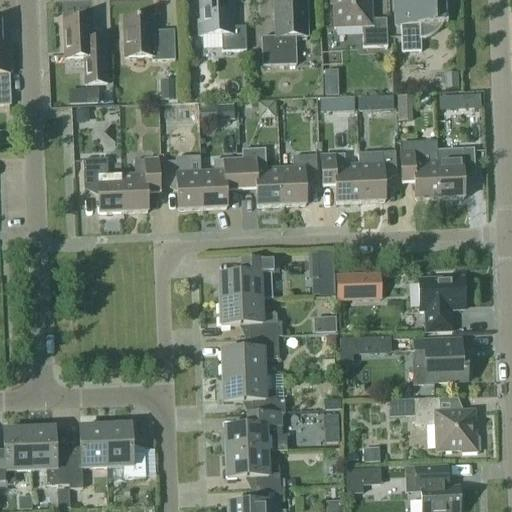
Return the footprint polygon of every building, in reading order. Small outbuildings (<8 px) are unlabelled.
[(231,0),(199,0),(201,22),(198,22),(199,38),(221,37),(222,54),(246,53),(245,29),(233,29),(231,0)] [(307,39),(307,31),(305,0),(273,0),(275,39),(261,39),(262,68),(296,67),(295,39),(307,39)] [(333,6),(333,30),(362,29),(363,49),(387,48),(386,21),(371,21),(370,0),(329,0),(330,6),(333,6)] [(441,29),(443,26),(447,25),(445,0),(411,0),(411,1),(394,1),(395,27),(400,27),(401,54),(421,53),(420,41),(424,41),(427,40),(430,39),(433,37),(436,34),(437,33),(439,32),(440,30),(441,29)] [(151,63),(174,62),(173,32),(152,33),(151,19),(123,20),(125,60),(151,59),(151,63)] [(91,21),(62,23),(64,61),(83,60),(84,87),(107,86),(105,41),(92,42),(91,21)] [(8,76),(10,76),(9,46),(1,46),(0,29),(0,107),(10,107),(8,76)] [(458,91),(457,74),(443,75),(444,92),(458,91)] [(177,102),(176,81),(158,82),(159,103),(177,102)] [(67,92),(67,107),(97,105),(97,90),(67,92)] [(456,111),(455,98),(439,99),(440,111),(456,111)] [(410,99),(397,99),(397,112),(398,124),(411,123),(410,111),(410,99)] [(369,100),(358,100),(358,114),(370,114),(369,100)] [(330,101),(319,102),(319,115),(328,115),(331,108),(330,101)] [(233,107),(217,107),(217,119),(228,119),(228,121),(234,121),(233,107)] [(257,111),(258,129),(275,129),(275,111),(257,111)] [(75,112),(76,125),(83,125),(88,120),(88,112),(75,112)] [(401,188),(414,187),(414,203),(439,202),(437,164),(424,165),(423,144),(399,145),(401,188)] [(240,195),(255,195),(256,210),(280,209),(279,171),(265,172),(265,151),(241,152),(241,161),(239,161),(240,195)] [(439,202),(463,201),(462,176),(475,175),(473,151),(450,152),(450,164),(437,164),(439,202)] [(359,205),(384,204),(383,180),(395,179),(394,154),(371,155),(371,167),(358,168),(359,205)] [(322,191),(334,191),(335,207),(359,205),(358,168),(344,168),(344,156),(320,157),(322,191)] [(280,209),(305,208),(304,183),(316,182),(315,158),(292,159),(292,171),(279,171),(280,209)] [(98,217),(123,216),(121,178),(107,179),(107,161),(82,162),(84,193),(97,192),(98,217)] [(158,189),(157,161),(133,162),(134,177),(121,178),(123,216),(147,215),(146,190),(158,189)] [(201,212),(226,211),(225,196),(240,195),(239,161),(213,162),(213,174),(200,175),(201,212)] [(162,164),(164,189),(176,188),(177,213),(201,212),(200,175),(177,176),(176,164),(162,164)] [(331,256),(309,257),(309,269),(332,268),(331,256)] [(277,263),(241,264),(241,265),(246,265),(246,276),(218,277),(219,303),(260,302),(272,302),(271,276),(278,276),(277,263)] [(379,276),(337,277),(337,298),(379,297),(379,276)] [(425,335),(451,334),(451,319),(447,319),(447,311),(464,311),(463,282),(418,283),(419,312),(424,312),(425,335)] [(219,303),(220,329),(248,328),(249,340),(277,339),(281,339),(281,326),(276,326),(276,316),(261,317),(260,302),(219,303)] [(321,323),(322,336),(335,335),(335,322),(321,323)] [(277,339),(249,340),(249,352),(221,354),(222,379),(263,378),(262,362),(278,362),(277,339)] [(325,339),(325,346),(329,349),(336,349),(335,339),(325,339)] [(361,340),(362,353),(387,353),(387,339),(361,340)] [(414,361),(411,361),(412,388),(425,388),(425,385),(444,385),(445,385),(446,386),(447,387),(448,387),(449,387),(450,387),(451,387),(452,387),(453,387),(454,387),(455,386),(456,385),(457,384),(466,384),(465,356),(461,356),(460,342),(413,344),(414,361)] [(323,373),(335,373),(334,358),(322,358),(323,373)] [(251,404),(252,416),(280,415),(280,416),(284,415),(283,403),(276,403),(275,393),(264,393),(263,378),(222,379),(223,405),(251,404)] [(325,402),(325,412),(339,411),(339,401),(325,402)] [(461,454),(476,454),(476,438),(474,439),(473,414),(440,415),(439,401),(413,402),(414,428),(435,427),(436,453),(461,452),(461,454)] [(266,454),(286,454),(286,438),(281,438),(280,416),(280,415),(252,416),(252,429),(224,430),(225,456),(266,454)] [(338,419),(322,420),(323,429),(338,428),(338,419)] [(131,457),(130,428),(104,429),(106,471),(122,470),(122,482),(145,481),(145,480),(144,452),(144,451),(143,451),(143,457),(131,457)] [(80,459),(68,459),(69,488),(68,488),(69,492),(82,491),(81,472),(106,471),(104,429),(79,430),(80,459)] [(55,460),(54,431),(28,432),(30,474),(45,473),(46,489),(68,488),(69,488),(68,459),(55,460)] [(4,462),(0,462),(0,486),(15,486),(14,474),(30,474),(28,432),(2,433),(4,462)] [(379,465),(378,450),(363,451),(364,466),(379,465)] [(154,452),(144,452),(145,480),(155,480),(154,452)] [(225,456),(226,482),(254,480),(255,493),(279,492),(278,469),(267,470),(266,454),(225,456)] [(420,493),(420,511),(459,511),(458,490),(444,490),(443,469),(415,470),(416,493),(420,493)] [(379,471),(361,472),(361,488),(380,488),(379,471)] [(361,472),(345,473),(346,497),(362,496),(361,488),(361,472)] [(283,492),(279,492),(255,493),(255,505),(227,506),(227,511),(279,511),(279,505),(283,504),(283,492)]
